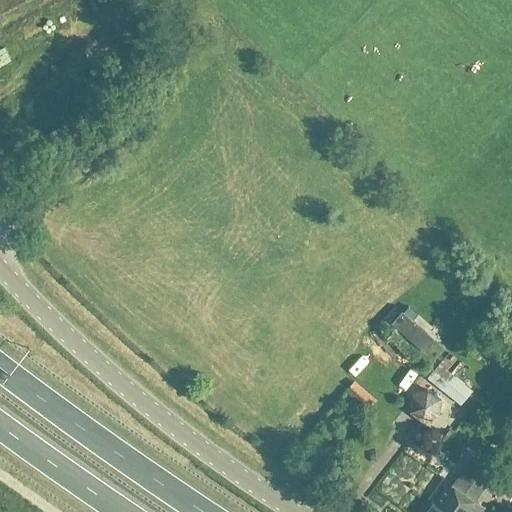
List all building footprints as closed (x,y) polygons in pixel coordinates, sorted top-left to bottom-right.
[(390,326),(425,356),(434,344),(400,315),(390,326)] [(438,366),(427,380),(459,407),(471,393),(438,366)] [(438,416),(441,399),(428,389),(413,395),(410,412),(424,422),(438,416)] [(453,511),(474,483),(464,477),(456,488),(444,480),(421,511),(453,511)] [(480,511),(481,511),(483,508),(472,500),(480,488),(474,483),(453,511),(480,511)]
